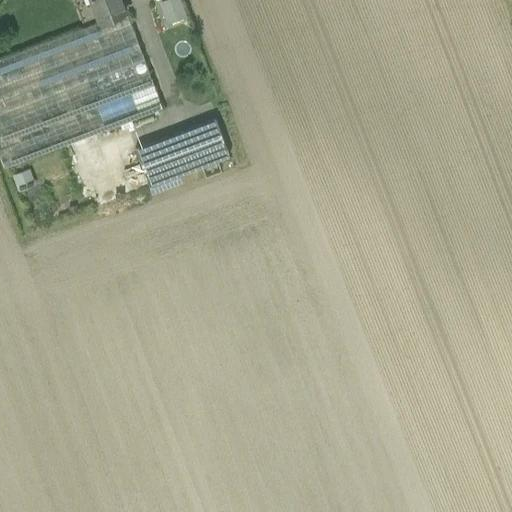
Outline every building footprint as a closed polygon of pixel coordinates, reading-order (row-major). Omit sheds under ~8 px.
[(91,0),(100,21),(126,11),(121,0),(91,0)] [(189,15),(183,0),(169,0),(161,3),(169,23),(189,15)] [(100,21),(0,59),(0,155),(5,168),(163,108),(126,11),(100,21)] [(215,118),(135,148),(149,186),(229,156),(215,118)] [(34,184),(28,171),(15,176),(20,190),(34,184)]
